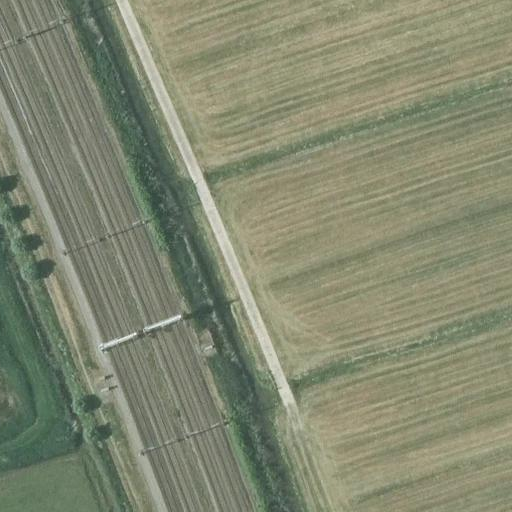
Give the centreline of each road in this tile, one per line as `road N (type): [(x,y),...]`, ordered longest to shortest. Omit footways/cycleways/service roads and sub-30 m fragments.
road 1 (track): [(329,511),(122,0)]
road 2 (track): [(135,511),(0,162)]
road 3 (track): [(55,429),(0,304)]
